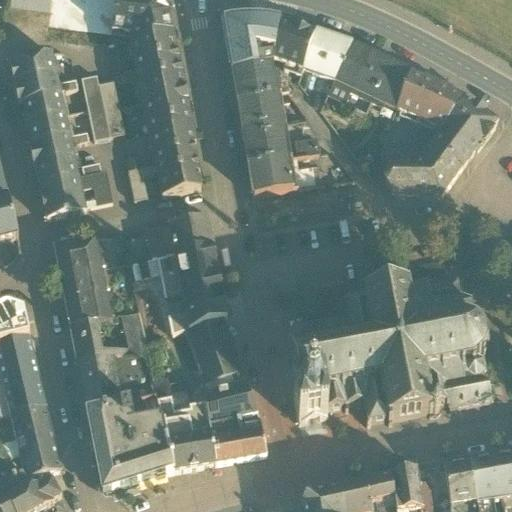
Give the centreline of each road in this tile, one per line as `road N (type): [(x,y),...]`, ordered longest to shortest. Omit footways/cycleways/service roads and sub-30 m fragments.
road 1 (residential): [(511,135),(469,188),(452,234),(238,281)]
road 2 (residential): [(238,281),(192,0)]
road 3 (residential): [(87,511),(32,279)]
road 4 (residential): [(287,479),(511,431)]
road 5 (secondary): [(317,0),(401,34),(511,95)]
road 6 (residential): [(287,479),(238,281)]
road 7 (residential): [(0,114),(33,246)]
